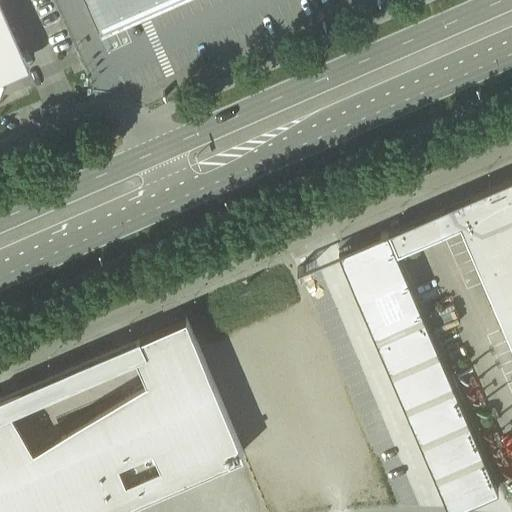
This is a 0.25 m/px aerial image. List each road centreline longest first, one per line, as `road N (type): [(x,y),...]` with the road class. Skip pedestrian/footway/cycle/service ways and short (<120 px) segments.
road 1 (secondary): [(0,278),(511,53)]
road 2 (unclassified): [(511,143),(0,367)]
road 3 (secondary): [(503,0),(0,220)]
